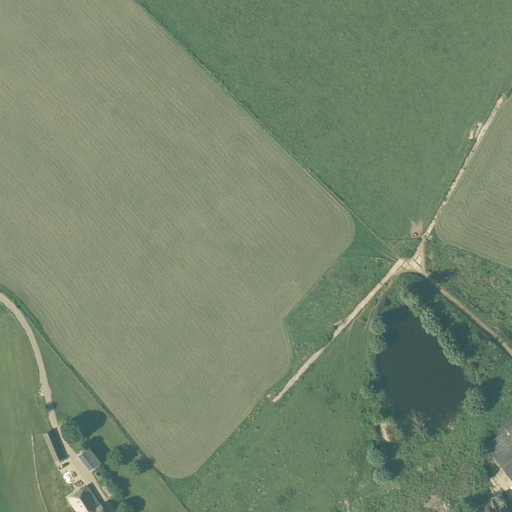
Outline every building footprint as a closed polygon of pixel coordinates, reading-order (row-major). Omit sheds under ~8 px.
[(51,429),(46,416),(36,421),(41,434),(43,433),(55,460),(64,457),(52,429),(51,429)] [(511,479),(511,417),(498,428),(501,432),(485,445),(511,479)] [(90,470),(101,461),(89,446),(77,454),(90,470)] [(100,505),(87,486),(70,498),(79,511),(105,511),(101,505),(100,505)] [(508,511),(502,494),(491,498),(492,500),(467,509),(468,511),(508,511)]
